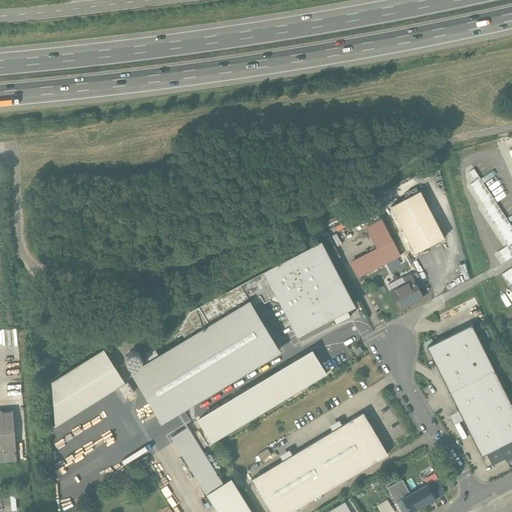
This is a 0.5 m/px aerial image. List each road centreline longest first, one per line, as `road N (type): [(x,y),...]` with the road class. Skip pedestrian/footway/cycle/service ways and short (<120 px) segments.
road 1 (motorway): [(0,97),(262,66),(511,19)]
road 2 (motorway): [(470,0),(163,51),(0,67)]
road 3 (unclassified): [(476,502),(401,382),(394,349)]
road 4 (unknown): [(394,349),(417,320),(511,266)]
road 5 (unclassified): [(0,16),(138,0)]
